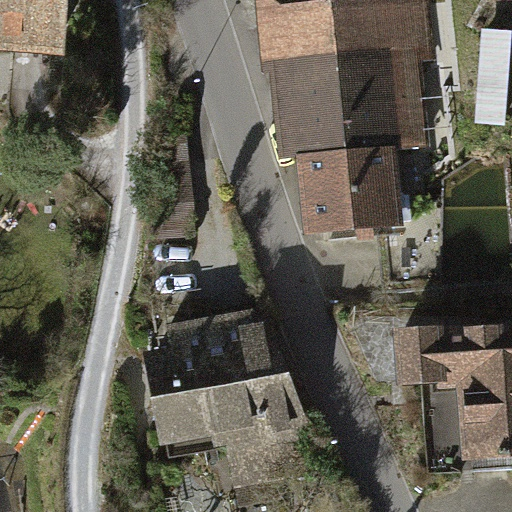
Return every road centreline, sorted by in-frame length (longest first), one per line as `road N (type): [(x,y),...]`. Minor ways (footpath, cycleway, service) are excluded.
road 1 (residential): [(192,0),(330,387),(388,511)]
road 2 (residential): [(123,0),(136,129),(82,457),(84,511)]
